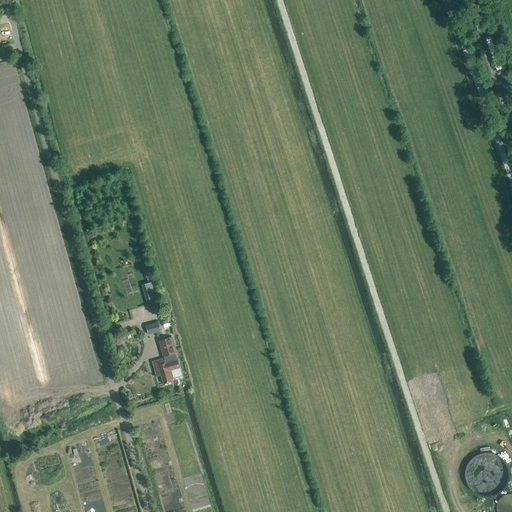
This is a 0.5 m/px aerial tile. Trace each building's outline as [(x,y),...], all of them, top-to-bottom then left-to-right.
[(144,293),(156,289),(154,283),(142,286),(144,293)] [(148,335),(161,332),(158,322),(146,326),(148,335)] [(170,379),(181,376),(170,338),(159,341),(164,359),(152,362),(156,375),(160,374),(163,384),(171,382),(170,379)] [(477,481),(478,490),(502,488),(502,479),(506,478),(504,454),(469,457),(471,482),(477,481)] [(500,496),(495,500),(493,506),(492,511),(511,511),(511,494),(506,494),(500,496)]
